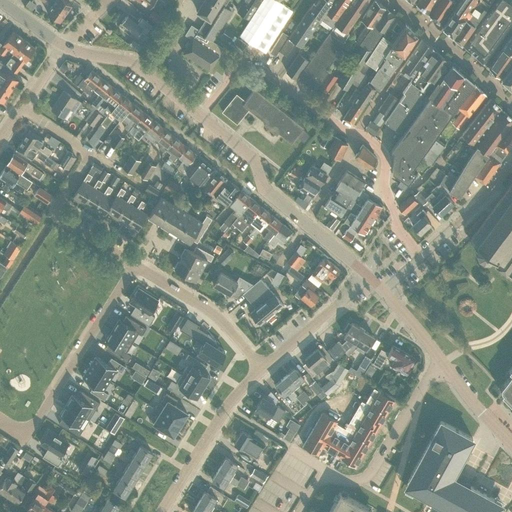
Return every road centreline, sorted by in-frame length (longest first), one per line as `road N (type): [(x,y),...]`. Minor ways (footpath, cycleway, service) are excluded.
road 1 (residential): [(134,265),(58,219),(57,206),(89,158),(86,149),(16,104)]
road 2 (residential): [(0,422),(24,438),(134,265)]
road 3 (residential): [(299,511),(325,471),(360,480),(372,470),(442,360)]
road 4 (residential): [(357,134),(251,66),(236,66),(199,116)]
road 5 (residential): [(160,511),(222,411),(262,368)]
road 6 (residential): [(262,368),(207,310),(134,265)]
road 7 (tertiary): [(305,224),(266,194),(252,160),(199,116)]
road 8 (tertiary): [(199,116),(134,65),(64,49)]
road 9 (residential): [(420,256),(391,218),(382,158),(357,134)]
road 10 (residential): [(262,368),(370,277)]
